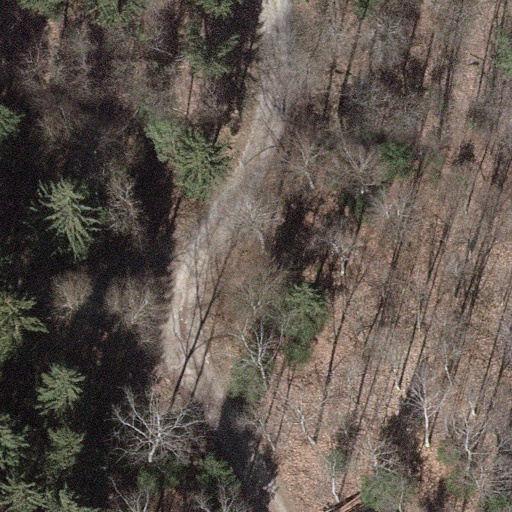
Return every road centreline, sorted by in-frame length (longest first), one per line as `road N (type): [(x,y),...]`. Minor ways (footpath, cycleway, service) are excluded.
road 1 (track): [(268,0),(282,90),(235,210),(154,283),(262,511)]
road 2 (track): [(0,280),(91,290),(154,283)]
